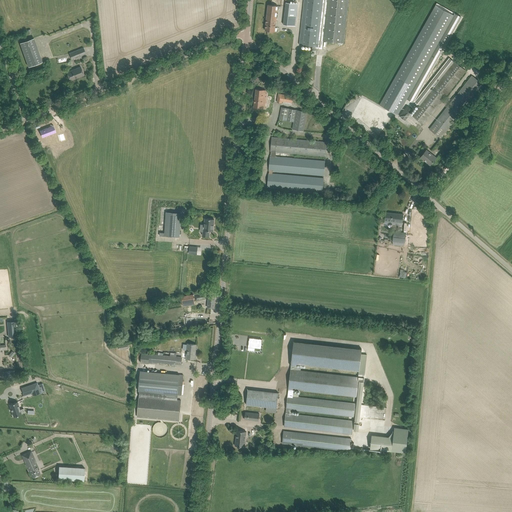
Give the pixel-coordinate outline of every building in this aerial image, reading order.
[(312,46),(312,50),(315,50),(315,48),(322,49),(323,41),(344,43),(348,0),(304,0),(299,44),(312,46)] [(283,25),(295,26),(298,4),(286,2),(283,25)] [(442,36),(455,13),(437,3),(379,105),(398,115),(407,99),(408,97),(442,36)] [(265,30),(275,32),(278,6),(268,5),(265,30)] [(408,97),(407,99),(413,103),(449,39),(461,17),(455,13),(442,36),(408,97)] [(71,52),(69,53),(71,59),(86,53),(84,48),(83,47),(75,50),(71,52)] [(42,62),(39,52),(25,57),(29,67),(42,62)] [(449,58),(415,101),(420,105),(454,62),(449,58)] [(412,115),(423,124),(466,71),(454,62),(420,105),(412,115)] [(67,72),(70,80),(84,75),(81,67),(67,72)] [(429,129),(437,135),(441,138),(483,85),(472,76),(429,129)] [(256,89),(254,107),(265,109),(265,105),(266,105),(268,90),(256,89)] [(294,121),(296,109),(281,107),(279,119),(294,121)] [(51,126),(37,131),(40,138),(54,133),(51,126)] [(267,187),(272,188),(322,192),(323,178),(272,174),(273,171),(324,176),(325,161),(276,157),(276,152),(325,156),(327,142),(272,137),(271,151),(270,156),(269,172),(269,174),(268,174),(267,187)] [(436,158),(426,150),(420,157),(430,165),(436,158)] [(165,233),(161,233),(160,236),(179,237),(181,213),(167,212),(165,233)] [(391,221),(390,224),(402,225),(403,214),(385,212),(385,217),(384,220),(391,221)] [(203,236),(209,236),(209,231),(213,231),(214,219),(205,218),(204,231),(203,231),(203,236)] [(392,241),(405,243),(406,233),(394,231),(392,241)] [(189,254),(197,254),(197,251),(197,247),(189,246),(189,250),(189,254)] [(169,264),(170,248),(160,248),(160,263),(169,264)] [(216,291),(211,291),(209,290),(207,307),(214,308),(216,291)] [(195,294),(196,301),(206,299),(205,292),(195,294)] [(181,296),(182,303),(194,301),(193,294),(181,296)] [(17,336),(15,321),(7,322),(9,337),(17,336)] [(249,338),(248,347),(261,348),(262,339),(249,338)] [(284,426),(289,427),(352,434),(352,430),(358,430),(360,417),(361,404),(367,354),(361,354),(361,349),(294,341),(291,369),(288,396),(284,426)] [(182,358),(186,358),(195,359),(196,344),(187,344),(187,350),(183,350),(182,358)] [(176,357),(176,356),(141,353),(140,362),(148,363),(149,362),(171,364),(171,367),(175,367),(176,361),(181,361),(181,358),(176,357)] [(141,371),(139,391),(165,394),(183,395),(184,384),(182,384),(183,375),(178,374),(141,371)] [(37,383),(21,388),(24,396),(32,393),(32,396),(41,393),(37,383)] [(248,389),(246,404),(266,407),(277,408),(277,403),(278,393),(273,392),(248,389)] [(181,400),(165,398),(165,394),(139,391),(137,417),(179,421),(181,400)] [(17,402),(9,404),(13,417),(21,414),(21,413),(25,412),(23,408),(20,409),(17,402)] [(360,417),(385,419),(386,407),(361,404),(360,417)] [(259,421),(259,414),(245,412),(244,419),(259,421)] [(235,446),(240,446),(244,447),(246,431),(237,430),(235,446)] [(282,443),(287,444),(350,451),(351,438),(284,431),(282,443)] [(370,449),(370,450),(406,453),(407,439),(393,438),(372,435),(370,449)] [(22,455),(27,466),(33,478),(40,474),(38,470),(39,469),(31,451),(22,455)] [(58,479),(84,481),(85,468),(59,466),(58,479)]
